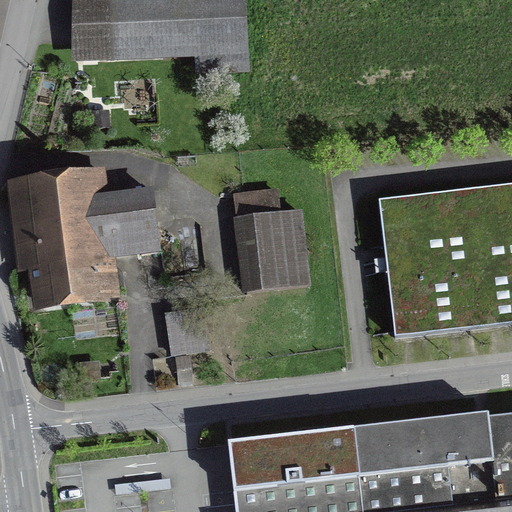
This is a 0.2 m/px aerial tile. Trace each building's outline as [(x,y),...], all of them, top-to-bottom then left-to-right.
[(202,72),(243,70),(239,0),(88,0),(78,0),(81,57),(201,52),(202,72)] [(43,305),(115,296),(109,241),(124,239),(124,245),(155,241),(149,195),(102,201),(99,174),(28,183),(43,305)] [(511,188),(377,205),(384,264),(393,341),(511,326),(511,188)] [(306,289),(298,213),(280,215),(277,190),(236,194),(239,220),(237,221),(245,296),(306,289)] [(163,228),(164,228),(169,225),(171,218),(168,212),(161,211),(156,214),(154,220),(157,226),(163,228)] [(159,253),(209,249),(206,226),(157,231),(159,253)] [(173,358),(209,353),(203,311),(167,316),(173,358)] [(229,446),(236,511),(511,511),(511,416),(487,420),(487,416),(450,420),(229,446)]
